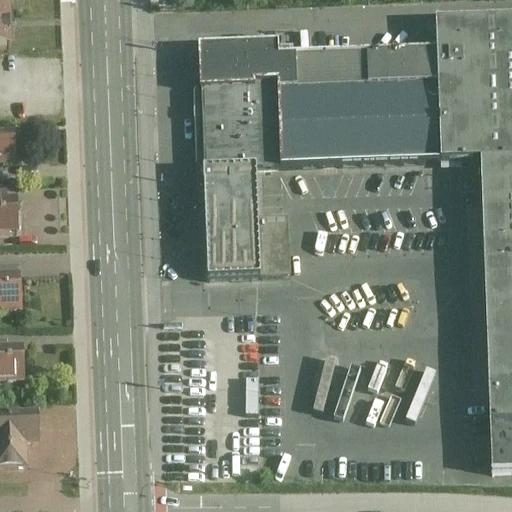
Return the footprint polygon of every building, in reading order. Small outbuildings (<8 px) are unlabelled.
[(0,0),(0,18),(14,18),(13,0),(0,0)] [(0,18),(0,50),(15,50),(14,18),(0,18)] [(197,52),(206,287),(290,284),(287,222),(257,223),(256,178),(478,170),(489,481),(511,480),(511,30),(438,33),(439,58),(277,64),(277,49),(197,52)] [(0,170),(16,170),(15,134),(0,134),(0,170)] [(21,239),(19,201),(0,202),(0,257),(2,258),(1,239),(21,239)] [(0,316),(24,316),(23,278),(0,278),(0,316)] [(188,337),(188,360),(255,359),(255,336),(188,337)] [(0,389),(28,388),(26,351),(0,353),(0,389)] [(189,360),(190,373),(210,372),(210,360),(189,360)] [(188,415),(215,413),(212,379),(180,381),(186,483),(213,481),(209,426),(189,428),(188,415)] [(42,416),(0,418),(0,475),(31,474),(30,451),(44,450),(42,416)]
